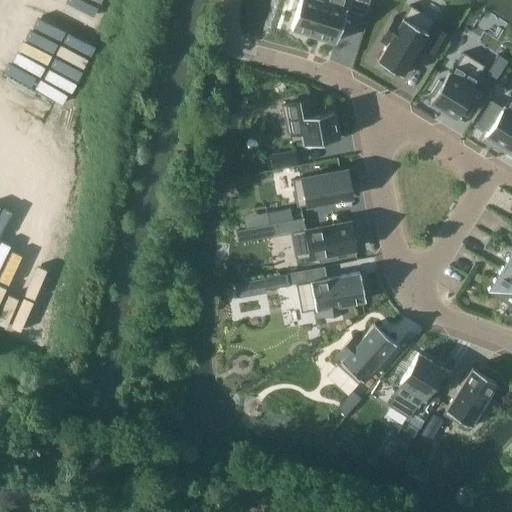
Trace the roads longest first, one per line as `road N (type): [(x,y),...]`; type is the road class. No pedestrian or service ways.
road 1 (residential): [(367,99),(394,260),(411,301)]
road 2 (residential): [(411,301),(493,168)]
road 3 (residential): [(367,99),(493,168)]
